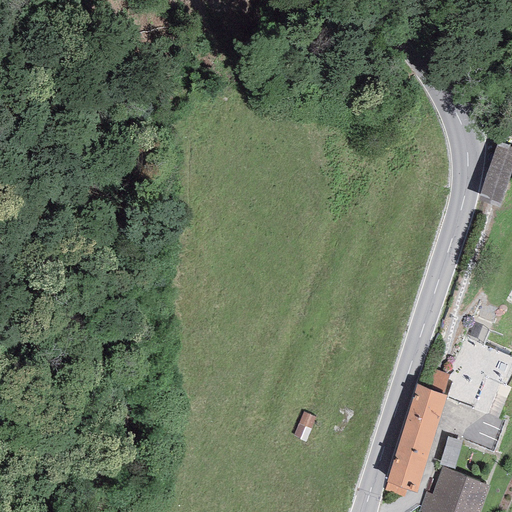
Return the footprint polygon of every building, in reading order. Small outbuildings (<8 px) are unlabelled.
[(511,168),(511,146),(496,142),(479,201),(501,207),(511,168)] [(445,392),(462,397),(452,429),(491,441),(511,374),(511,349),(463,335),(445,392)] [(423,367),(417,386),(442,394),(448,376),(423,367)] [(442,394),(417,386),(386,482),(383,490),(403,496),(406,489),(416,493),(447,395),(442,394)] [(447,438),(439,465),(454,469),(462,442),(447,438)] [(479,511),(489,486),(441,468),(431,495),(425,493),(418,511),(420,511),(479,511)]
